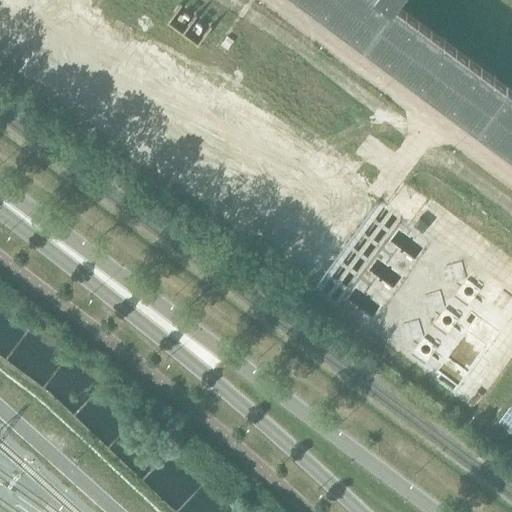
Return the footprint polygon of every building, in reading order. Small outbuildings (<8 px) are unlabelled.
[(511,91),(393,3),(395,0),(308,0),(511,150),(511,91)] [(424,248),(398,229),(388,242),(414,261),(424,248)] [(402,278),(376,258),(367,271),(393,290),(402,278)] [(477,293),(480,289),(466,279),(457,293),(470,303),(473,299),(481,305),(485,299),(477,293)] [(381,307),(355,287),(346,300),(371,319),(381,307)] [(455,322),(458,318),(445,308),(435,322),(448,332),(451,328),(459,334),(463,328),(455,322)] [(453,393),(499,332),(471,311),(462,324),(468,328),(432,377),(453,393)] [(434,351),(435,349),(436,347),(423,337),(413,351),(427,361),(430,356),(438,362),(442,357),(434,351)]
